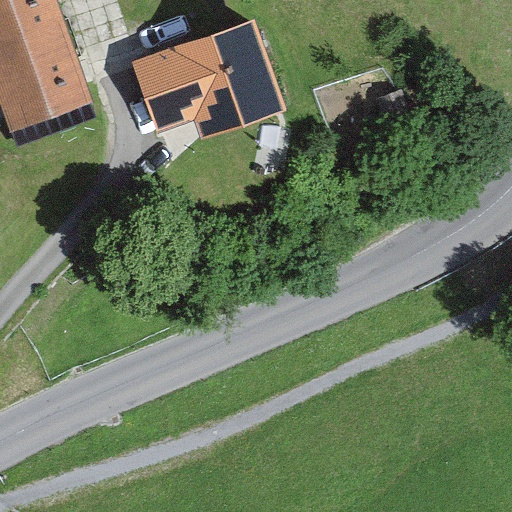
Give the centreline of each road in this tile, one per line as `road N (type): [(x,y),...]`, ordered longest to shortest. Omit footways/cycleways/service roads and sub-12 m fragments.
road 1 (residential): [(0,447),(410,259),(511,191)]
road 2 (track): [(116,150),(108,179),(0,312)]
